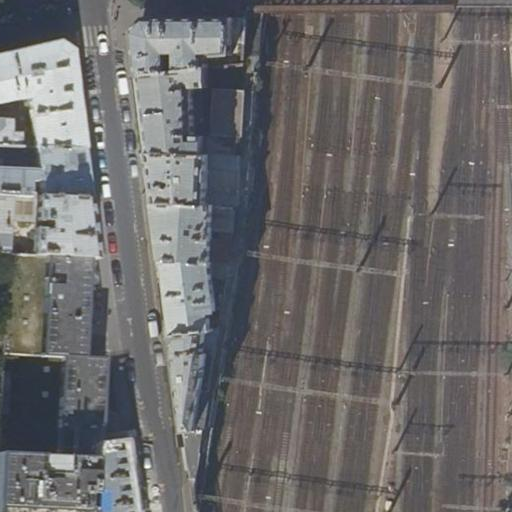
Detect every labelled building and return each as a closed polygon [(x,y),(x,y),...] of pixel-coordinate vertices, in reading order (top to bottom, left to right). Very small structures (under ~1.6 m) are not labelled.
[(144,115),(149,154),(204,157),(205,138),(196,138),(194,91),(208,89),(209,70),(208,58),(233,56),(234,42),(246,42),(246,18),(192,18),(149,19),(133,37),(134,41),(135,50),(144,115)] [(22,51),(0,56),(0,146),(3,147),(21,148),(21,134),(12,134),(12,124),(13,124),(13,121),(0,120),(0,103),(15,100),(28,100),(34,148),(83,151),(76,95),(70,51),(58,43),(22,51)] [(86,176),(83,151),(34,148),(37,170),(0,168),(0,195),(29,197),(29,182),(38,182),(40,198),(90,200),(86,176)] [(204,157),(149,154),(152,177),(155,203),(224,206),(225,195),(207,194),(208,168),(239,169),(240,158),(204,157)] [(40,198),(29,197),(0,195),(0,252),(6,253),(7,253),(9,221),(34,223),(33,255),(88,258),(97,258),(95,243),(90,200),(40,198)] [(224,206),(155,203),(159,230),(163,260),(229,263),(231,263),(233,240),(213,239),(213,229),(234,230),(237,207),(224,206)] [(33,255),(7,253),(6,253),(0,369),(0,511),(93,511),(96,477),(96,465),(97,451),(99,451),(103,360),(83,359),(88,258),(33,255)] [(229,263),(163,260),(168,300),(173,336),(212,331),(210,312),(216,311),(212,276),(227,277),(229,263)] [(212,331),(173,336),(178,374),(192,480),(195,479),(209,392),(203,391),(213,331),(212,331)] [(122,447),(99,451),(97,451),(96,465),(101,465),(104,482),(102,482),(102,479),(99,477),(96,477),(93,511),(130,511),(130,508),(122,447)]
